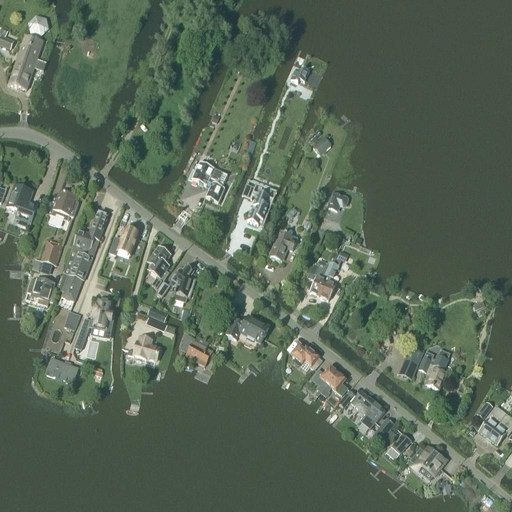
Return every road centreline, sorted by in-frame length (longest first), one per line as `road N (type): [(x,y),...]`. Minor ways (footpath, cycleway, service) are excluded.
road 1 (tertiary): [(511,503),(261,299),(57,148),(0,132)]
road 2 (track): [(99,180),(132,128),(179,0)]
